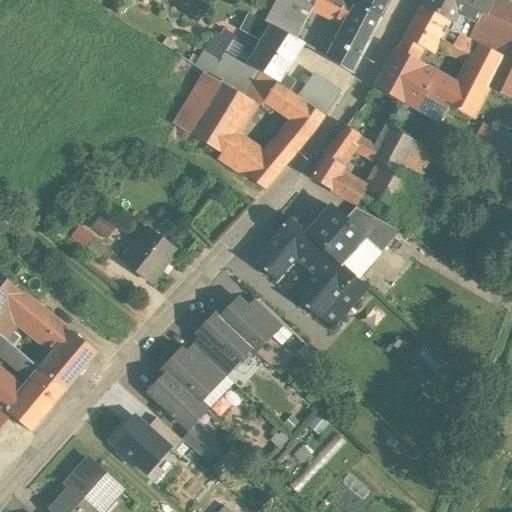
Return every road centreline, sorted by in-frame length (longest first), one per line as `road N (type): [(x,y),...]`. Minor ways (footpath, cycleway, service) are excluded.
road 1 (residential): [(409,0),(358,92),(0,504)]
road 2 (track): [(153,332),(0,214)]
road 3 (track): [(464,511),(511,375)]
